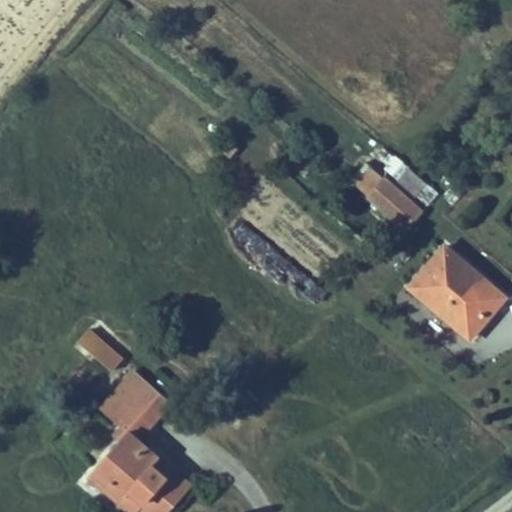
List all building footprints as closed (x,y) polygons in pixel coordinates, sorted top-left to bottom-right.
[(393,172),(378,192),(420,225),(436,206),(393,172)] [(511,289),(459,245),(423,288),(484,338),(511,303),(511,289)] [(111,373),(124,357),(88,327),(75,344),(111,373)] [(104,471),(149,509),(187,465),(152,435),(185,397),(148,366),(125,393),(139,406),(128,419),(140,430),(104,471)] [(139,406),(125,393),(113,406),(128,419),(139,406)]
